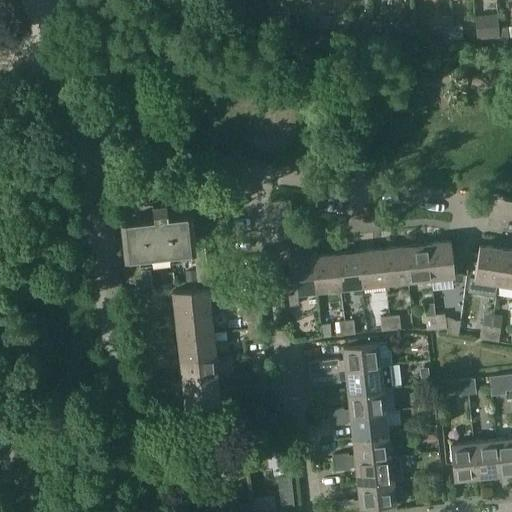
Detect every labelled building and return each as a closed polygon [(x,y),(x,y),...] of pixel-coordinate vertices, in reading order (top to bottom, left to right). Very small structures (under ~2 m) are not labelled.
[(281,24),(281,11),(273,11),(272,24),(281,24)] [(289,12),(281,11),(281,24),(289,25),(289,12)] [(473,39),(496,37),(494,13),(471,16),(473,39)] [(326,29),(327,16),(318,16),(318,29),(326,29)] [(327,16),(326,29),(335,30),(335,17),(327,16)] [(371,34),(372,21),(364,21),(363,33),(371,34)] [(380,34),(381,22),(372,21),(371,34),(380,34)] [(461,25),(453,26),(454,39),(462,38),(461,25)] [(446,40),(454,39),(453,26),(445,27),(446,40)] [(203,235),(194,236),(191,214),(167,217),(166,204),(152,205),(154,218),(121,222),(126,259),(139,258),(140,263),(182,258),(182,253),(194,252),(197,280),(208,279),(203,235)] [(451,240),(428,243),(432,278),(454,275),(451,240)] [(409,280),(432,278),(428,243),(405,245),(409,280)] [(386,283),(409,280),(405,245),(382,248),(386,283)] [(474,279),(497,283),(502,248),(480,245),(474,279)] [(363,285),(386,283),(382,248),(359,250),(363,285)] [(511,249),(502,248),(497,283),(511,285),(511,249)] [(340,288),(363,285),(359,250),(336,253),(340,288)] [(317,290),(340,288),(336,253),(313,255),(317,290)] [(317,290),(313,255),(290,258),(294,292),(289,293),(290,305),(299,304),(298,292),(317,290)] [(175,313),(210,310),(219,308),(219,300),(209,301),(208,290),(219,289),(218,280),(206,281),(207,286),(173,290),(175,313)] [(175,313),(178,336),(213,333),(210,310),(175,313)] [(445,313),(435,314),(437,328),(446,327),(445,313)] [(427,329),(437,328),(435,314),(426,315),(427,329)] [(399,315),(389,316),(391,329),(400,328),(399,315)] [(382,330),(391,329),(389,316),(380,317),(382,330)] [(262,327),(261,318),(247,319),(248,329),(262,327)] [(354,319),(344,320),(346,335),(355,334),(354,319)] [(337,335),(346,335),(344,320),(335,321),(337,335)] [(489,340),(491,326),(482,324),(480,338),(489,340)] [(501,327),(491,326),(489,340),(498,341),(501,327)] [(262,327),(248,329),(249,338),(263,337),(262,327)] [(213,333),(178,336),(180,359),(215,356),(213,333)] [(343,346),(345,359),(339,360),(339,358),(328,359),(330,371),(380,366),(378,342),(343,346)] [(180,359),(183,382),(218,379),(215,356),(180,359)] [(252,364),(253,373),(267,372),(266,362),(252,364)] [(380,366),(330,371),(310,373),(311,385),(341,382),(340,379),(347,379),(348,392),(383,388),(395,387),(395,384),(392,384),(390,364),(380,366)] [(268,381),(267,372),(253,373),(254,383),(268,381)] [(468,394),(467,378),(459,379),(461,394),(468,394)] [(474,378),(467,378),(468,394),(476,393),(474,378)] [(220,402),(218,379),(183,382),(185,406),(220,402)] [(383,388),(348,392),(351,415),(385,411),(383,388)] [(328,409),(329,417),(345,415),(344,407),(328,409)] [(385,411),(351,415),(353,437),(388,433),(385,411)] [(346,423),(345,415),(329,417),(330,425),(346,423)] [(388,433),(353,437),(356,460),(390,456),(388,433)] [(511,436),(496,438),(500,473),(511,471),(511,436)] [(496,438),(473,441),(477,476),(500,473),(496,438)] [(477,476),(473,441),(450,444),(453,478),(477,476)] [(245,444),(220,444),(220,456),(245,456),(245,444)] [(334,462),(350,460),(349,452),(333,454),(334,462)] [(356,460),(358,483),(393,479),(390,456),(356,460)] [(350,460),(334,462),(335,470),(351,468),(350,460)] [(294,505),(291,475),(278,477),(282,506),(294,505)] [(393,479),(358,483),(361,506),(395,502),(393,479)] [(354,498),(338,500),(339,509),(355,507),(354,498)] [(240,504),(240,511),(253,511),(252,503),(240,504)]
